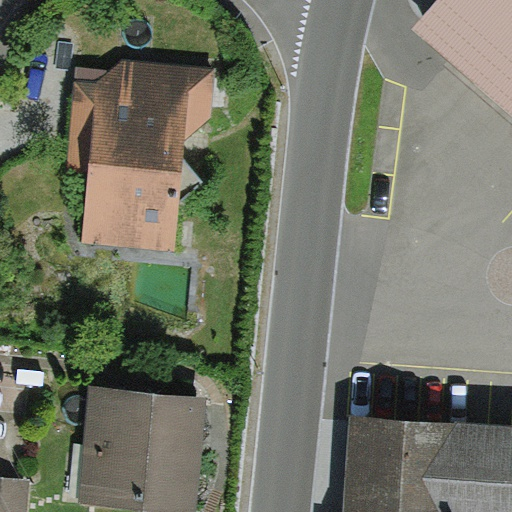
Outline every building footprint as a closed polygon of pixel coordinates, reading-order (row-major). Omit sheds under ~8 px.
[(511,0),(430,0),(409,23),(511,114),(511,0)] [(75,133),(72,166),(92,168),(85,238),(172,247),(183,133),(213,118),(217,70),(122,63),(111,72),(81,69),(75,133)] [(189,511),(202,399),(90,387),(78,505),(141,511),(189,511)] [(511,511),(511,423),(350,414),(344,511),(511,511)] [(29,511),(32,479),(0,477),(0,511),(29,511)]
